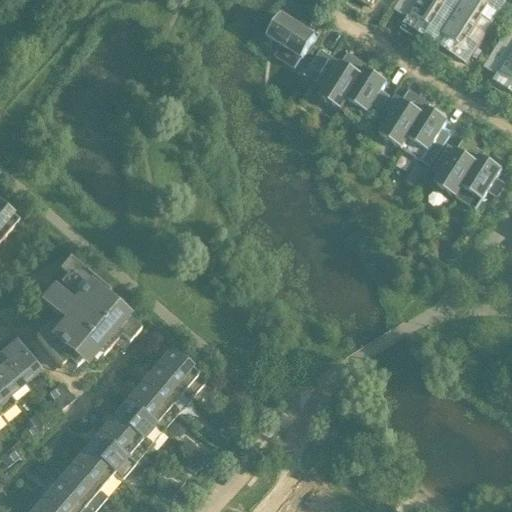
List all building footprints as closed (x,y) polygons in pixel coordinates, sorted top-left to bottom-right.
[(356,0),(357,1),(369,8),(374,0),(356,0)] [(400,0),(393,12),(407,20),(419,0),(400,0)] [(419,0),(407,20),(400,31),(418,42),(421,37),(435,45),(436,46),(455,15),(464,0),(419,0)] [(464,0),(455,15),(486,35),(506,5),(499,0),(464,0)] [(486,35),(455,15),(436,46),(435,45),(431,51),(449,62),(452,56),(467,66),(486,35)] [(268,39),(282,48),(275,59),(294,72),(301,61),(302,62),(316,40),(282,18),(268,39)] [(511,23),(483,69),(497,78),(490,88),(507,99),(511,94),(511,23)] [(321,76),(332,59),(321,52),(310,69),(321,76)] [(332,59),(321,76),(316,84),(326,90),(319,100),(340,113),(362,78),(361,78),(341,65),(332,59)] [(366,71),(361,78),(362,78),(340,113),(361,126),(374,106),(381,111),(390,98),(382,92),(387,85),(366,71)] [(401,151),(429,106),(409,93),(404,101),(395,96),(378,124),(387,129),(380,138),(401,151)] [(429,106),(401,151),(422,165),(423,163),(431,169),(451,136),(443,131),(448,123),(428,111),(430,107),(429,106)] [(455,200),(484,155),(463,142),(457,152),(449,147),(432,172),(441,177),(435,187),(455,200)] [(485,156),(484,155),(455,200),(476,213),(489,193),(498,200),(507,186),(497,180),(502,172),(483,160),(485,156)] [(0,237),(4,240),(18,223),(8,214),(10,211),(1,203),(0,203),(0,237)] [(56,322),(35,339),(60,370),(69,363),(71,366),(75,370),(82,365),(95,353),(97,355),(98,355),(102,359),(108,353),(120,341),(123,343),(128,347),(133,340),(134,340),(140,333),(131,325),(130,325),(125,320),(104,302),(109,296),(69,261),(65,266),(65,267),(59,273),(64,277),(66,279),(44,305),(61,319),(70,308),(62,302),(68,295),(86,310),(81,317),(63,331),(56,322)] [(3,357),(1,358),(3,361),(26,388),(41,376),(16,345),(7,353),(6,354),(3,357)] [(156,371),(191,401),(206,384),(191,372),(194,368),(184,360),(182,363),(163,348),(154,358),(162,365),(156,371)] [(0,387),(9,398),(11,401),(11,400),(12,400),(26,388),(3,361),(1,358),(0,358),(0,387)] [(156,371),(142,388),(177,418),(191,401),(156,371)] [(54,391),(67,408),(74,402),(61,386),(54,391)] [(0,418),(15,406),(11,401),(9,398),(0,387),(0,418)] [(177,418),(142,388),(128,404),(163,434),(177,418)] [(67,408),(54,391),(47,397),(61,413),(67,408)] [(128,404),(115,420),(114,420),(149,450),(163,434),(128,404)] [(114,420),(115,420),(107,413),(98,424),(106,430),(100,437),(135,467),(149,450),(114,420)] [(38,422),(32,427),(39,437),(46,432),(38,422)] [(222,428),(231,436),(237,430),(227,422),(222,428)] [(39,437),(32,427),(25,432),(33,442),(39,437)] [(231,436),(222,428),(217,434),(226,442),(231,436)] [(100,437),(86,453),(113,476),(113,477),(120,484),(135,467),(100,437)] [(12,450),(6,455),(13,465),(19,460),(12,450)] [(86,453),(72,470),(99,493),(113,477),(113,476),(86,453)] [(198,453),(193,460),(202,467),(207,461),(198,453)] [(13,465),(6,455),(0,459),(0,461),(7,470),(13,465)] [(202,467),(193,460),(185,469),(194,477),(202,467)] [(99,493),(72,470),(65,463),(56,473),(64,479),(58,486),(85,509),(89,511),(95,511),(107,499),(99,493)] [(168,485),(163,491),(172,499),(177,493),(168,485)] [(58,486),(44,502),(54,511),(89,511),(85,509),(58,486)] [(305,495),(295,506),(301,511),(350,511),(336,499),(330,506),(313,490),(307,497),(305,495)] [(172,499),(163,491),(158,497),(167,505),(172,499)] [(54,511),(44,502),(35,511),(54,511)]
